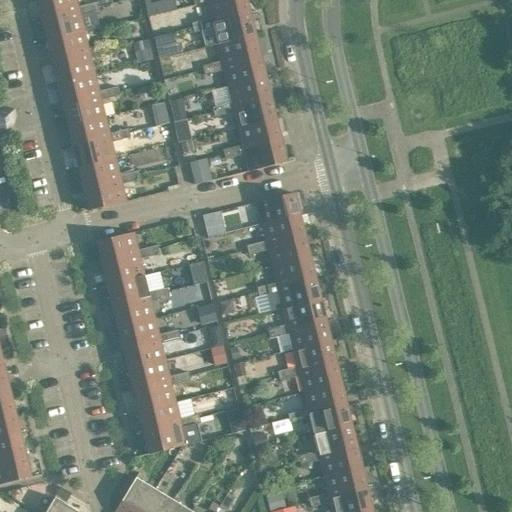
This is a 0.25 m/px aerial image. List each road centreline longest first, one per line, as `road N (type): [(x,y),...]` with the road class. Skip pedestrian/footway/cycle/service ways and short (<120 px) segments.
road 1 (tertiary): [(449,511),(362,160)]
road 2 (tertiary): [(333,169),(415,511)]
road 3 (residential): [(103,511),(34,238)]
road 4 (residential): [(68,227),(333,169)]
road 5 (residential): [(13,0),(68,227)]
road 6 (tertiary): [(297,0),(294,15),(333,169)]
road 7 (tertiary): [(362,160),(330,35),(331,0)]
